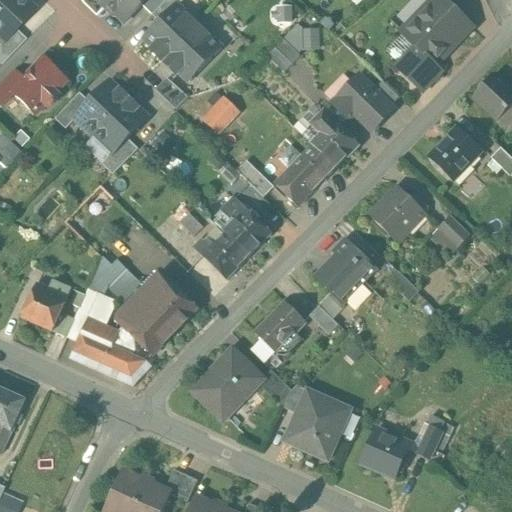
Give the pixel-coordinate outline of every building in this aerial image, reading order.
[(35,10),(24,0),(8,0),(0,8),(0,40),(3,43),(16,30),(35,10)] [(0,0),(0,8),(8,0),(0,0)] [(124,23),(146,0),(110,0),(104,7),(113,16),(115,14),(124,23)] [(166,0),(151,15),(160,23),(177,6),(178,7),(184,0),(166,0)] [(396,67),(421,91),(441,71),(436,66),(473,29),(447,4),(443,0),(434,0),(403,33),(417,47),(396,67)] [(160,23),(144,40),(153,48),(150,51),(162,62),(165,59),(197,26),(178,7),(177,6),(160,23)] [(197,26),(165,59),(168,62),(165,65),(176,76),(179,73),(188,81),(220,48),(197,26)] [(26,40),(16,30),(3,43),(0,46),(0,48),(9,57),(26,40)] [(283,39),(266,56),(283,72),(300,55),(283,39)] [(66,81),(42,59),(23,79),(10,92),(13,95),(34,114),(44,104),(48,108),(59,97),(54,93),(66,81)] [(14,70),(0,84),(0,106),(1,108),(13,95),(10,92),(23,79),(14,70)] [(511,105),(511,83),(497,70),(470,99),(495,123),(511,105)] [(353,113),(372,131),(393,110),(390,107),(373,91),(359,77),(332,104),(347,119),(353,113)] [(187,97),(167,79),(155,90),(176,110),(187,97)] [(89,102),(74,119),(74,120),(92,137),(129,99),(128,98),(128,99),(121,92),(121,91),(120,90),(119,90),(110,81),(89,102)] [(382,82),(373,91),(390,107),(399,99),(382,82)] [(79,93),(54,119),(65,129),(74,120),(74,119),(89,102),(79,93)] [(238,110),(224,98),(204,120),(217,132),(238,110)] [(129,99),(92,137),(110,154),(111,155),(127,138),(147,117),(138,108),(137,107),(129,100),(129,99)] [(358,142),(327,114),(314,127),(321,134),(311,144),(334,168),(358,142)] [(461,126),(431,157),(452,177),(482,146),(461,126)] [(127,138),(111,155),(110,154),(101,164),(112,174),(138,149),(127,138)] [(311,145),(280,178),(283,181),(278,186),(299,204),(334,168),(311,144),(311,145)] [(511,173),(511,161),(500,149),(491,159),(509,176),(511,173)] [(246,160),(236,170),(240,174),(262,196),(273,186),(246,160)] [(212,176),(225,190),(240,174),(236,170),(227,161),(212,176)] [(404,183),(375,214),(402,240),(412,230),(408,226),(428,206),(404,183)] [(178,222),(193,236),(202,227),(188,213),(190,210),(180,201),(172,209),(182,218),(178,222)] [(225,234),(248,256),(271,233),(243,204),(233,214),(240,220),(225,234)] [(450,216),(429,238),(448,257),(470,235),(450,216)] [(199,249),(227,277),(248,256),(225,234),(218,242),(212,237),(199,249)] [(351,235),(336,251),(339,254),(320,274),(345,298),(380,264),(351,235)] [(101,261),(133,293),(141,285),(106,251),(101,261)] [(96,273),(124,302),(133,293),(101,261),(96,273)] [(418,292),(398,271),(388,281),(408,301),(418,292)] [(144,291),(138,296),(175,333),(198,310),(161,274),(156,278),(152,274),(140,287),(144,291)] [(70,289),(54,282),(48,294),(64,302),(70,289)] [(48,294),(35,288),(21,318),(51,332),(51,331),(60,313),(64,302),(48,294)] [(80,308),(75,319),(75,320),(67,338),(77,342),(88,318),(99,295),(88,290),(85,296),(86,296),(80,309),(80,308)] [(77,292),(71,305),(80,308),(80,309),(86,296),(85,296),(77,292)] [(117,303),(99,295),(88,318),(106,326),(117,303)] [(116,319),(152,356),(175,333),(138,296),(116,319)] [(287,299),(257,330),(270,342),(274,338),(283,346),(285,344),(291,351),(303,338),(297,332),(308,320),(287,299)] [(341,327),(320,306),(311,316),(332,336),(341,327)] [(75,319),(60,313),(51,331),(67,338),(75,320),(75,319)] [(88,318),(73,352),(131,377),(146,362),(145,361),(112,347),(119,332),(88,318)] [(231,350),(192,392),(222,420),(258,383),(261,379),(231,350)] [(291,391),(271,370),(261,379),(258,383),(283,409),(291,391)] [(294,387),(291,391),(283,409),(295,414),(305,392),(294,387)] [(11,396),(0,391),(0,455),(1,456),(25,402),(23,401),(21,397),(15,394),(11,396)] [(342,408),(305,392),(295,414),(283,441),(325,459),(336,435),(332,433),(342,408)] [(430,427),(416,454),(428,460),(441,432),(430,427)] [(395,435),(380,428),(363,464),(383,473),(385,469),(398,475),(413,444),(399,437),(397,441),(393,439),(395,435)] [(197,480),(174,470),(164,491),(170,493),(170,494),(187,502),(197,480)] [(133,511),(146,483),(122,472),(108,505),(107,505),(104,511),(133,511)] [(164,491),(146,483),(133,511),(161,511),(170,494),(170,493),(164,491)] [(19,511),(23,505),(1,495),(0,497),(0,511),(19,511)] [(195,497),(188,511),(217,511),(219,508),(195,497)]
